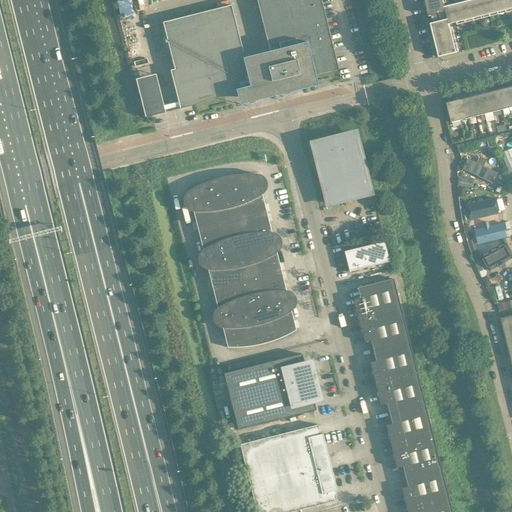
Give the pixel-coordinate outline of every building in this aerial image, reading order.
[(127,0),(120,0),(118,1),(122,14),(131,12),(127,0)] [(338,69),(320,0),(256,0),(268,47),(278,44),(279,49),(252,56),(242,58),(249,86),(234,89),(237,101),(238,105),(317,86),(314,75),(339,69),(338,69)] [(477,0),(472,0),(469,1),(473,18),(481,16),(477,0)] [(485,0),(477,0),(481,16),(489,14),(485,0)] [(494,0),(485,0),(489,14),(498,12),(494,0)] [(503,0),(494,0),(498,12),(506,10),(503,0)] [(511,2),(511,0),(503,0),(506,10),(511,8),(511,2)] [(469,1),(461,3),(465,20),(473,18),(469,1)] [(456,23),(465,20),(461,3),(452,5),(456,23)] [(444,4),(426,8),(429,17),(446,12),(444,4)] [(242,58),(252,56),(239,6),(165,25),(187,114),(237,101),(234,89),(249,86),(242,58)] [(430,24),(433,32),(450,28),(448,19),(430,24)] [(450,28),(433,32),(435,40),(452,36),(450,28)] [(452,36),(435,40),(437,49),(454,44),(452,36)] [(454,44),(437,49),(439,57),(456,53),(454,44)] [(156,75),(136,80),(146,119),(166,113),(156,75)] [(504,89),(496,91),(501,110),(509,108),(504,89)] [(496,91),(488,93),(493,112),(501,110),(496,91)] [(488,93),(480,95),(485,114),(493,112),(488,93)] [(480,95),(472,97),(476,116),(485,114),(480,95)] [(472,97),(463,99),(468,118),(476,116),(472,97)] [(463,99),(455,101),(460,120),(468,118),(463,99)] [(452,123),(460,120),(455,101),(447,103),(452,123)] [(320,157),(321,167),(315,170),(320,180),(322,179),(324,190),(326,197),(326,200),(328,203),(332,202),(334,202),(336,202),(338,202),(340,201),(341,199),(369,192),(354,134),(321,142),(321,149),(320,157)] [(477,141),(463,145),(463,144),(457,146),(459,153),(464,152),(465,153),(479,149),(477,141)] [(511,145),(511,146),(500,149),(501,154),(511,151),(511,145)] [(498,174),(468,159),(464,168),(494,182),(498,174)] [(221,178),(217,179),(230,231),(268,222),(257,174),(251,174),(246,174),(241,175),(236,175),(231,176),(226,177),(221,178)] [(473,188),(474,180),(459,177),(458,185),(473,188)] [(188,192),(200,239),(230,231),(217,179),(216,179),(211,181),(206,182),(202,184),(197,187),(192,189),(188,192)] [(482,203),(470,206),(473,218),(485,215),(482,203)] [(275,249),(268,222),(230,231),(237,258),(275,249)] [(469,224),(463,226),(465,233),(466,238),(472,237),(469,224)] [(502,225),(475,232),(478,245),(506,238),(502,225)] [(230,231),(200,239),(206,266),(237,258),(230,231)] [(468,241),(472,254),(478,251),(474,239),(468,241)] [(349,272),(388,262),(383,242),(344,252),(349,272)] [(481,256),(488,270),(511,259),(511,258),(506,245),(481,256)] [(282,276),(275,249),(237,258),(244,285),(282,276)] [(237,258),(206,266),(213,293),(244,285),(237,258)] [(481,258),(474,261),(481,278),(484,276),(482,271),(486,269),(481,258)] [(289,303),(282,276),(244,285),(251,313),(289,303)] [(354,300),(359,321),(401,310),(393,279),(357,288),(359,298),(354,300)] [(244,285),(213,293),(220,320),(251,313),(244,285)] [(296,330),(289,303),(251,313),(259,345),(263,344),(267,343),(272,341),(277,339),(282,338),(286,335),(291,333),(296,330)] [(401,310),(359,321),(364,342),(370,341),(373,351),(408,342),(401,310)] [(251,313),(220,320),(227,348),(232,348),(237,348),(243,347),(248,347),(253,346),(259,345),(251,313)] [(511,315),(501,319),(503,328),(511,326),(511,315)] [(511,326),(503,328),(506,338),(511,335),(511,326)] [(408,342),(373,351),(375,361),(369,363),(375,384),(416,373),(408,342)] [(237,430),(316,410),(313,401),(317,400),(317,399),(316,400),(307,363),(308,363),(308,362),(304,363),(302,354),(223,374),(237,430)] [(416,373),(375,384),(380,405),(386,404),(389,414),(424,405),(416,373)] [(424,405),(389,414),(391,424),(385,425),(391,447),(432,436),(424,405)] [(256,511),(290,511),(336,501),(334,491),(336,490),(333,489),(320,437),(322,434),(319,435),(317,425),(239,445),(256,511)] [(432,436),(391,447),(396,468),(402,467),(404,477),(440,468),(432,436)] [(440,468),(404,477),(407,487),(401,488),(406,509),(448,499),(440,468)] [(451,511),(448,499),(406,509),(407,511),(451,511)]
